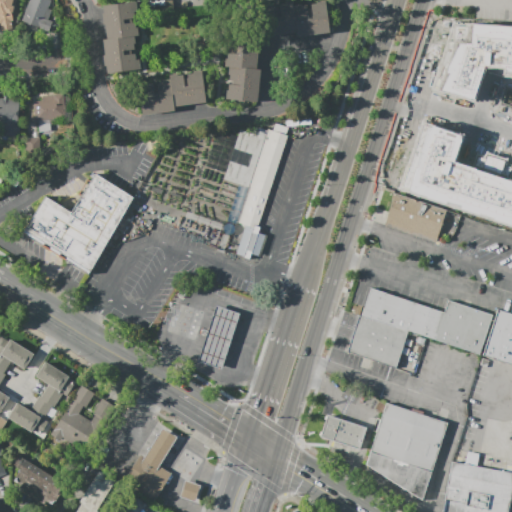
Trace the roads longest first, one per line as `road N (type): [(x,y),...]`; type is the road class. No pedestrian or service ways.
road 1 (primary): [(277,461),(350,221)]
road 2 (primary): [(350,221),(420,0)]
road 3 (primary): [(398,0),(328,210)]
road 4 (primary): [(303,286),(248,440)]
road 5 (secondary): [(129,364),(0,283)]
